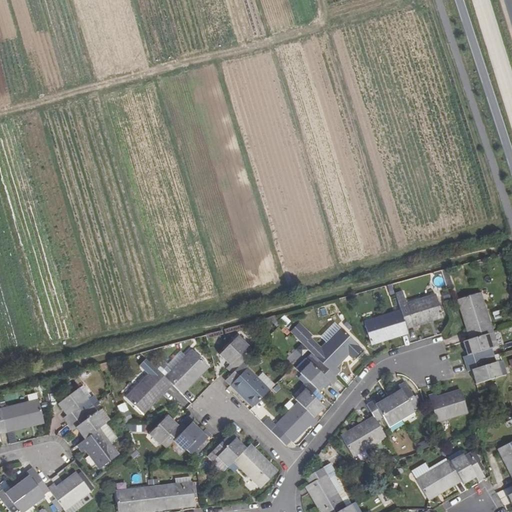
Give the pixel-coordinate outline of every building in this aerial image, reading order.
[(458,300),(472,340),(487,335),(492,333),(478,293),(458,300)] [(435,296),(399,307),(400,312),(405,327),(442,316),(435,296)] [(458,300),(456,300),(469,341),(472,340),(458,300)] [(405,327),(400,312),(364,324),(370,344),(407,332),(406,329),(405,327)] [(442,316),(405,327),(406,329),(442,318),(442,316)] [(362,352),(340,331),(320,350),(310,340),(311,338),(298,325),(290,333),(311,354),(314,357),(323,367),(328,372),(330,374),(334,378),(339,372),(336,368),(334,366),(345,355),(347,356),(352,362),(362,352)] [(407,332),(370,344),(370,346),(408,335),(407,332)] [(469,341),(463,343),(466,357),(463,358),(465,365),(483,359),(481,352),(492,348),(487,335),(472,340),(469,341)] [(226,369),(232,375),(242,365),(252,353),(247,348),(248,347),(238,337),(220,355),(230,365),(226,369)] [(192,352),(165,378),(171,384),(172,386),(180,393),(206,367),(192,352)] [(295,370),(299,374),(301,376),(309,384),(318,393),(329,383),(331,386),(337,380),(334,378),(330,374),(328,372),(323,367),(314,357),(311,354),(305,360),(304,360),(295,370)] [(345,355),(334,366),(336,368),(347,356),(345,355)] [(483,359),(465,365),(467,372),(471,371),(476,385),(491,380),(501,377),(496,363),(486,366),(483,359)] [(232,375),(227,379),(254,406),(269,391),(242,365),(232,375)] [(165,378),(156,369),(126,399),(141,413),(171,384),(165,378)] [(302,387),(304,389),(309,384),(301,376),(299,379),(305,385),(302,387)] [(305,391),(295,401),(298,404),(314,419),(324,410),(318,403),(323,398),(318,393),(309,384),(304,389),(304,390),(305,391)] [(400,392),(388,399),(402,422),(414,415),(412,412),(418,408),(404,384),(398,387),(400,392)] [(63,420),(67,426),(83,414),(79,408),(88,400),(79,389),(58,405),(66,417),(63,420)] [(460,391),(436,397),(437,401),(460,394),(460,391)] [(428,397),(430,402),(436,423),(467,413),(460,394),(437,401),(436,397),(435,395),(428,397)] [(373,403),(366,407),(374,420),(375,422),(376,424),(383,420),(389,430),(402,422),(388,399),(375,406),(373,403)] [(39,403),(2,411),(6,432),(43,423),(39,403)] [(314,419),(298,404),(275,427),(289,442),(306,425),(308,426),(311,429),(318,424),(314,419)] [(118,409),(124,423),(131,420),(125,405),(118,409)] [(83,414),(67,426),(72,431),(75,429),(84,440),(98,430),(105,425),(97,412),(87,419),(83,414)] [(173,442),(185,429),(180,424),(176,428),(165,417),(148,436),(158,446),(160,444),(166,449),(173,442)] [(376,424),(375,422),(343,443),(353,460),(386,440),(376,424)] [(201,433),(191,423),(185,429),(173,442),(183,452),(184,450),(190,456),(210,436),(205,430),(201,433)] [(141,424),(127,425),(128,433),(141,432),(141,424)] [(84,440),(76,446),(81,453),(84,450),(86,449),(101,468),(118,456),(98,430),(84,440)] [(217,459),(226,470),(233,463),(245,451),(235,441),(238,438),(233,432),(213,452),(219,458),(217,459)] [(511,441),(500,448),(511,471),(511,441)] [(275,476),(248,448),(245,451),(233,463),(260,491),(275,476)] [(86,449),(84,450),(99,470),(101,468),(86,449)] [(461,455),(449,462),(459,479),(460,481),(462,485),(475,477),(477,482),(484,478),(469,454),(463,458),(461,455)] [(449,462),(448,461),(416,481),(426,498),(459,479),(449,462)] [(335,477),(329,466),(321,470),(306,479),(309,486),(308,487),(321,511),(339,511),(344,510),(327,481),(333,478),(335,477)] [(29,478),(18,487),(33,507),(45,499),(43,497),(49,492),(47,489),(43,484),(32,469),(26,474),(29,478)] [(75,474),(55,488),(57,490),(77,476),(75,474)] [(92,490),(80,474),(77,476),(89,492),(92,490)] [(53,485),(47,489),(49,492),(64,511),(79,500),(89,493),(77,476),(57,490),(55,488),(53,485)] [(350,506),(333,478),(327,481),(344,510),(350,506)] [(194,498),(196,497),(196,490),(193,490),(192,483),(191,483),(176,485),(158,487),(157,480),(153,481),(154,488),(157,509),(195,504),(194,498)] [(129,511),(157,509),(154,488),(153,481),(148,481),(149,489),(117,493),(118,511),(129,511)] [(27,511),(33,507),(18,487),(6,495),(3,491),(0,493),(0,500),(8,511),(27,511)] [(65,511),(73,511),(82,505),(79,500),(64,511),(65,511)]
